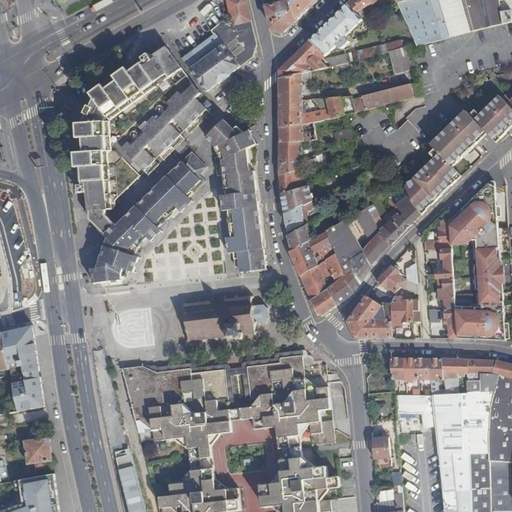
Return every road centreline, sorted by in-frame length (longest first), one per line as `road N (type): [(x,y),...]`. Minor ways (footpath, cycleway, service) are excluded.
road 1 (residential): [(270,59),(286,262),(309,323),(345,347)]
road 2 (primary): [(72,300),(34,80)]
road 3 (primary): [(111,511),(72,300)]
road 4 (primary): [(52,301),(89,511)]
road 5 (primary): [(34,80),(181,0)]
road 6 (residential): [(368,511),(345,347)]
road 7 (residential): [(417,230),(505,147)]
road 8 (primary): [(31,182),(52,301)]
